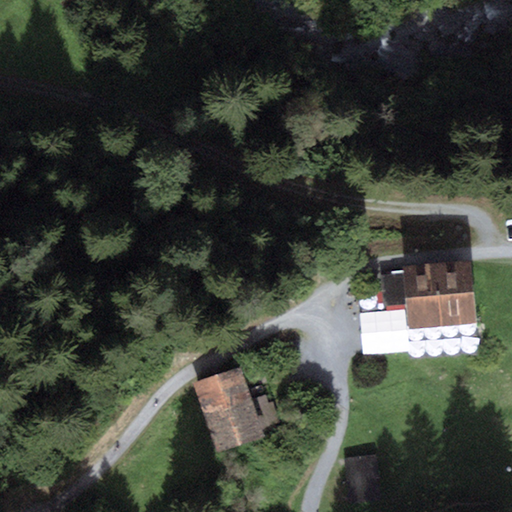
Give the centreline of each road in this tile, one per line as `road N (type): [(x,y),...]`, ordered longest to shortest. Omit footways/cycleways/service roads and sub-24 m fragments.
road 1 (track): [(489,248),(476,217),(349,204),(129,112),(0,86)]
road 2 (track): [(42,511),(95,471),(168,394),(314,307)]
road 3 (track): [(313,511),(345,429),(343,334),(314,307)]
road 4 (track): [(314,307),(343,280),(392,262),(511,248)]
